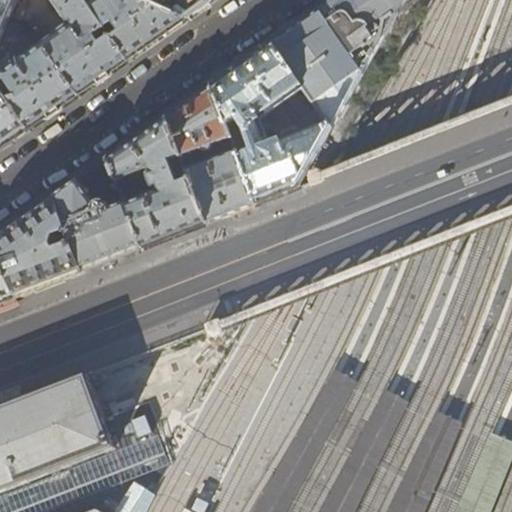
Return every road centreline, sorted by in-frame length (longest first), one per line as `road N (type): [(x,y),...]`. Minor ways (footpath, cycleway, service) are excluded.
road 1 (secondary): [(0,366),(511,169)]
road 2 (residential): [(272,0),(0,188)]
